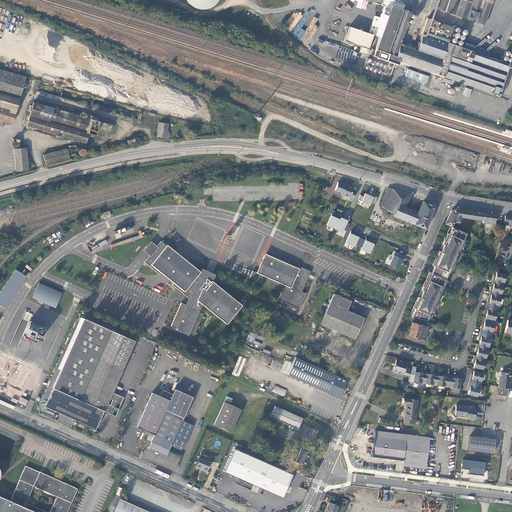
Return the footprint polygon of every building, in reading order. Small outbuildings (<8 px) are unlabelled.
[(214,8),(219,0),(185,0),(185,2),(200,10),(214,8)] [(393,0),(383,0),(383,3),(404,10),(405,4),(393,0)] [(492,0),(438,0),(436,8),(484,25),(492,0)] [(404,10),(383,3),(382,5),(386,6),(383,14),(382,14),(380,18),(375,16),(369,33),(350,27),(345,41),(361,47),(359,52),(367,55),(373,36),(380,38),(373,56),(394,63),(398,65),(399,62),(439,76),(439,75),(445,77),(444,82),(460,87),(460,86),(461,83),(498,95),(500,88),(502,89),(509,67),(511,68),(511,65),(492,58),(448,43),(453,27),(427,18),(420,40),(421,40),(418,48),(416,47),(406,44),(401,42),(412,13),(404,10)] [(298,15),(295,12),(284,25),(291,30),(303,16),(300,13),(298,15)] [(309,45),(315,31),(312,30),(317,20),(312,17),(301,41),(309,45)] [(469,31),(457,27),(453,27),(448,43),(492,58),(494,53),(466,43),(469,33),(469,31)] [(301,39),(305,30),(301,28),(297,36),(301,39)] [(377,66),(381,67),(382,62),(368,60),(367,70),(376,71),(377,66)] [(0,120),(12,124),(27,76),(0,68),(0,120)] [(407,69),(404,76),(426,84),(429,76),(407,69)] [(469,97),(472,90),(466,87),(463,95),(469,97)] [(82,114),(81,116),(34,102),(33,106),(30,105),(28,111),(31,112),(31,114),(28,113),(26,116),(30,117),(26,128),(32,130),(33,127),(86,142),(88,136),(93,138),(95,133),(109,137),(113,125),(98,121),(99,119),(82,114)] [(169,124),(159,122),(157,136),(166,137),(171,137),(172,133),(167,133),(169,124)] [(14,148),(17,171),(28,169),(26,147),(14,148)] [(67,148),(44,154),(47,165),(70,158),(67,148)] [(83,149),(79,153),(83,157),(87,153),(83,149)] [(352,201),(357,190),(353,188),(354,187),(342,182),(342,183),(338,182),(335,189),(342,192),(342,194),(349,197),(348,199),(352,201)] [(411,195),(388,187),(381,204),(389,212),(393,213),(393,216),(425,229),(432,210),(430,205),(423,201),(419,213),(406,208),(411,195)] [(363,206),(368,208),(370,202),(374,204),(377,197),(371,194),(370,195),(365,193),(363,196),(360,194),(358,199),(361,201),(364,203),(363,206)] [(335,229),(340,218),(334,215),(335,212),(328,208),(327,212),(331,214),(326,225),(335,229)] [(457,209),(452,210),(445,223),(452,226),(454,222),(460,223),(462,217),(459,216),(461,209),(457,209)] [(472,211),(461,209),(459,216),(462,217),(483,220),(485,213),(472,211)] [(496,215),(485,213),(483,220),(483,223),(495,224),(496,215)] [(347,221),(340,218),(335,229),(342,232),(343,230),(346,231),(349,224),(346,223),(347,221)] [(439,251),(433,265),(434,266),(452,274),(457,263),(458,263),(465,249),(463,249),(468,239),(465,238),(467,234),(450,226),(442,244),(444,244),(441,251),(439,251)] [(139,235),(131,238),(132,241),(144,237),(141,230),(138,231),(139,235)] [(361,238),(358,237),(359,235),(350,231),(345,243),(354,246),(355,244),(358,245),(361,238)] [(365,240),(361,238),(358,245),(362,247),(361,249),(369,253),(374,242),(366,238),(365,240)] [(199,271),(161,241),(157,247),(150,256),(145,262),(160,274),(161,273),(174,283),(173,285),(190,298),(187,305),(182,303),(172,326),(176,328),(182,331),(182,330),(190,333),(194,335),(204,314),(199,312),(202,304),(227,324),(242,305),(241,305),(215,284),(217,279),(214,278),(201,272),(199,271)] [(150,256),(157,247),(151,242),(144,250),(150,256)] [(403,259),(401,259),(403,255),(395,251),(389,264),(398,269),(400,263),(401,263),(403,259)] [(299,266),(298,269),(266,255),(258,273),(253,271),(250,278),(282,292),(279,299),(278,298),(278,299),(300,309),(307,292),(306,292),(306,293),(302,291),(310,274),(303,271),(304,268),(299,266)] [(452,274),(434,266),(431,272),(449,280),(452,274)] [(216,274),(202,268),(201,272),(214,278),(216,274)] [(26,276),(16,269),(0,292),(0,305),(4,308),(26,276)] [(418,297),(410,316),(428,321),(430,316),(432,318),(436,309),(437,310),(444,295),(442,295),(449,280),(431,272),(431,273),(430,272),(422,290),(423,290),(420,297),(418,297)] [(506,274),(496,272),(494,279),(493,279),(492,283),(493,283),(492,291),(490,290),(489,294),(491,295),(489,302),(487,302),(485,309),(487,310),(485,317),(494,320),(497,312),(496,312),(496,308),(497,304),(499,305),(500,297),(499,297),(500,293),(501,293),(503,285),(502,285),(503,282),(504,282),(506,274)] [(56,308),(62,293),(39,283),(33,298),(46,304),(47,300),(52,302),(51,306),(56,308)] [(320,323),(355,338),(364,317),(347,310),(351,300),(334,293),(320,323)] [(46,406),(97,429),(105,411),(113,415),(114,411),(118,413),(125,397),(113,392),(137,341),(86,318),(81,327),(87,330),(68,371),(62,369),(46,406)] [(495,323),(485,321),(483,329),(481,328),(479,336),(481,337),(479,344),(477,344),(476,348),(478,348),(476,355),(475,355),(474,359),(476,359),(474,367),(483,369),(485,361),(484,361),(485,357),(486,358),(488,350),(487,350),(488,346),(489,346),(491,339),(490,338),(491,331),(493,331),(495,323)] [(24,338),(37,343),(39,340),(40,341),(43,336),(41,335),(44,328),(29,322),(23,336),(25,336),(24,338)] [(428,327),(412,323),(408,335),(425,339),(428,327)] [(81,327),(62,369),(68,371),(87,330),(81,327)] [(347,380),(295,356),(287,375),(339,397),(347,380)] [(396,358),(392,370),(403,374),(403,373),(409,375),(411,368),(405,366),(407,362),(396,358)] [(422,372),(414,371),(413,381),(421,382),(421,381),(425,381),(425,382),(433,384),(433,382),(436,383),(436,384),(444,385),(444,384),(452,385),(452,387),(459,388),(461,378),(453,377),(454,375),(446,374),(445,375),(438,374),(438,372),(434,372),(434,374),(426,373),(426,371),(422,370),(422,372)] [(483,373),(473,371),(471,378),(470,378),(468,386),(470,386),(468,394),(477,396),(479,388),(478,388),(480,380),(481,381),(483,373)] [(509,379),(510,373),(500,372),(500,377),(499,377),(498,382),(499,382),(498,386),(508,388),(509,383),(509,384),(510,379),(509,379)] [(272,392),(284,397),(286,390),(275,385),(272,392)] [(507,396),(508,388),(498,386),(497,394),(507,396)] [(160,395),(153,392),(137,426),(155,434),(149,448),(166,456),(171,444),(178,447),(179,445),(184,447),(194,424),(183,419),(193,396),(175,388),(173,393),(163,389),(160,395)] [(323,398),(326,393),(316,389),(314,393),(323,398)] [(231,432),(241,409),(230,404),(232,398),(226,396),(214,424),(231,432)] [(26,406),(28,400),(21,397),(19,403),(26,406)] [(406,404),(404,422),(415,424),(418,399),(404,397),(403,403),(406,404)] [(455,405),(455,408),(450,412),(455,417),(458,415),(465,416),(465,417),(474,418),(476,409),(467,407),(467,405),(462,405),(462,406),(455,405)] [(303,418),(275,406),(270,416),(298,428),(303,418)] [(429,438),(376,430),(372,456),(403,460),(403,466),(425,469),(429,438)] [(495,453),(496,438),(469,436),(468,451),(495,453)] [(293,474),(235,449),(225,471),(283,497),(293,474)] [(306,465),(311,454),(301,449),(296,461),(306,465)] [(211,460),(200,456),(195,466),(207,471),(211,460)] [(483,461),(470,459),(470,461),(469,470),(468,474),(481,476),(483,461)] [(462,469),(469,470),(470,461),(463,460),(462,469)] [(0,511),(67,511),(78,489),(26,466),(10,502),(0,498),(0,511)] [(146,511),(118,499),(112,511),(146,511)] [(336,511),(339,508),(329,503),(324,511),(336,511)]
